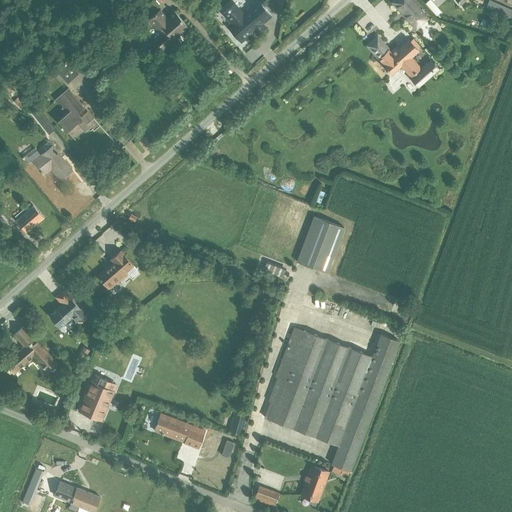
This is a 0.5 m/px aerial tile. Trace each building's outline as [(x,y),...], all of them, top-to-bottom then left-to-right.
[(235,2),(222,13),(230,23),(227,25),(242,42),(254,31),(259,37),(268,28),(264,23),(273,16),(264,6),(272,0),(255,0),(243,11),(235,2)] [(275,0),(274,9),(282,11),(284,0),(275,0)] [(419,27),(394,0),(392,0),(391,1),(416,30),(419,27)] [(394,0),(419,27),(430,18),(413,0),(394,0)] [(431,0),(428,0),(426,3),(437,15),(441,11),(431,0)] [(511,8),(490,0),(488,0),(486,6),(511,15),(511,8)] [(161,8),(148,19),(155,27),(154,28),(155,30),(157,28),(163,35),(156,42),(156,46),(159,48),(163,48),(173,39),(174,40),(187,29),(189,30),(191,29),(174,9),(167,15),(161,8)] [(83,15),(69,19),(71,27),(85,24),(83,15)] [(15,23),(9,30),(12,33),(18,26),(15,23)] [(60,23),(50,25),(52,32),(62,30),(60,23)] [(377,36),(368,45),(392,74),(401,66),(418,87),(440,68),(431,58),(421,67),(412,57),(420,50),(417,47),(420,45),(413,38),(411,40),(409,37),(399,46),(397,45),(390,50),(377,36)] [(67,59),(56,69),(68,82),(79,73),(67,59)] [(69,87),(55,99),(62,106),(68,106),(71,109),(58,120),(67,130),(80,118),(82,121),(79,124),(85,131),(91,126),(88,123),(94,117),(69,87)] [(37,111),(34,114),(49,133),(55,129),(41,112),(39,113),(37,111)] [(35,147),(22,157),(28,164),(33,160),(44,175),(52,169),(60,180),(73,170),(53,145),(40,154),(35,147)] [(33,205),(16,219),(27,232),(44,217),(33,205)] [(138,216),(132,212),(129,218),(135,221),(138,216)] [(314,215),(297,261),(328,272),(345,227),(314,215)] [(149,233),(147,239),(157,242),(159,238),(156,237),(156,236),(149,233)] [(113,260),(97,274),(110,289),(128,274),(133,279),(140,272),(121,249),(111,258),(113,260)] [(267,260),(264,269),(283,276),(287,267),(267,260)] [(62,304),(71,296),(64,289),(56,296),(62,304)] [(71,296),(62,304),(50,315),(60,327),(68,320),(69,321),(73,317),(77,322),(82,322),(87,318),(88,314),(71,296)] [(324,303),(321,313),(327,314),(330,305),(324,303)] [(25,345),(4,363),(5,364),(4,366),(10,373),(13,372),(14,373),(29,361),(30,362),(34,357),(47,372),(52,368),(53,370),(56,368),(55,366),(58,363),(24,325),(14,333),(25,345)] [(334,464),(350,470),(351,471),(400,341),(380,333),(372,355),(294,325),(275,376),(277,377),(268,400),(270,401),(264,417),(338,444),(331,463),(334,464)] [(84,345),(77,356),(83,360),(90,349),(84,345)] [(95,373),(79,411),(102,420),(117,383),(95,373)] [(13,396),(9,404),(26,411),(30,402),(13,396)] [(235,408),(229,430),(242,435),(248,412),(235,408)] [(161,411),(154,430),(199,447),(206,429),(161,411)] [(18,482),(27,486),(37,462),(28,458),(18,482)] [(313,464),(301,494),(318,501),(329,470),(313,464)] [(350,470),(334,464),(332,470),(348,476),(350,470)] [(29,503),(41,476),(43,470),(37,467),(23,501),(29,503)] [(41,476),(29,503),(30,504),(42,476),(41,476)] [(60,480),(54,494),(95,510),(101,496),(60,480)] [(260,485),(255,498),(275,505),(280,493),(260,485)] [(39,498),(34,507),(41,511),(46,502),(39,498)] [(28,511),(31,505),(23,503),(19,511),(28,511)]
